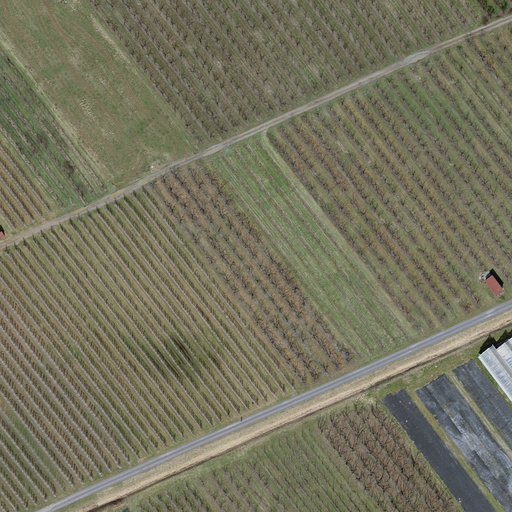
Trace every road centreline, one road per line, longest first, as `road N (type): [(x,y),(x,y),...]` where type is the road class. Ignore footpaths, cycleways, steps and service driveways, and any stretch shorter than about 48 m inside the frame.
road 1 (track): [(0,248),(511,19)]
road 2 (track): [(511,306),(48,511)]
